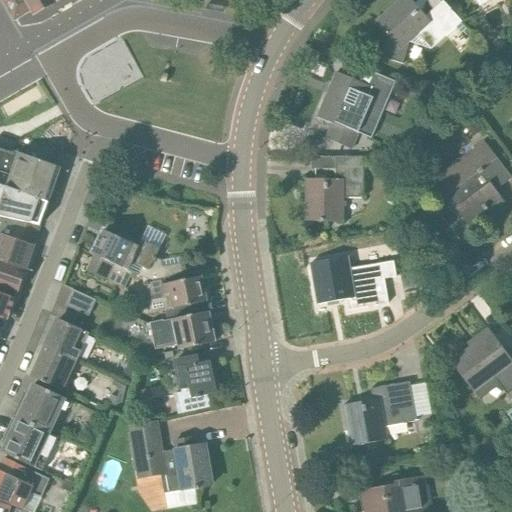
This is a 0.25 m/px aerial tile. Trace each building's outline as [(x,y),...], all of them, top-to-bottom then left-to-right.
[(4,0),(15,19),(33,9),(35,12),(55,0),(4,0)] [(426,17),(410,0),(400,0),(375,23),(388,37),(381,58),(403,65),(409,43),(417,35),(431,50),(456,28),(461,23),(462,22),(443,1),(426,17)] [(467,29),(461,23),(456,28),(462,34),(467,29)] [(381,112),(393,82),(365,70),(351,64),(346,77),(336,73),(317,118),(332,124),(326,139),(352,150),(358,135),(365,118),(369,108),(381,112)] [(474,137),(482,131),(476,123),(468,129),(474,137)] [(495,200),(500,196),(496,191),(511,179),(485,142),(423,189),(436,206),(447,198),(473,232),(503,210),(495,200)] [(43,195),(50,198),(60,168),(0,146),(0,185),(42,200),(43,195)] [(364,198),(364,158),(335,158),(335,180),(306,179),(305,222),(343,222),(343,198),(364,198)] [(0,217),(15,221),(40,227),(50,198),(43,195),(42,200),(0,185),(0,217)] [(0,261),(25,270),(40,227),(15,221),(0,217),(0,261)] [(92,254),(95,255),(128,271),(132,264),(140,268),(137,275),(150,281),(164,278),(162,260),(156,257),(159,250),(141,241),(138,247),(103,230),(92,254)] [(132,273),(128,271),(95,255),(87,272),(124,290),(132,273)] [(349,271),(347,257),(310,264),(318,305),(347,300),(349,311),(388,304),(382,265),(349,271)] [(25,270),(0,261),(0,293),(15,298),(18,291),(25,270)] [(413,273),(400,275),(403,291),(416,289),(413,273)] [(207,303),(201,277),(167,283),(166,279),(143,285),(149,315),(158,313),(165,311),(167,319),(176,317),(175,309),(207,303)] [(72,290),(64,306),(88,317),(95,301),(72,290)] [(0,293),(0,317),(7,320),(15,298),(0,293)] [(215,343),(208,312),(147,325),(153,351),(178,346),(179,351),(215,343)] [(75,362),(88,333),(59,319),(45,349),(75,362)] [(474,392),(495,377),(508,395),(511,391),(511,357),(509,359),(487,329),(475,338),(478,342),(451,362),(474,392)] [(75,362),(45,349),(32,378),(62,391),(75,362)] [(172,351),(163,353),(165,360),(173,358),(172,351)] [(197,366),(195,357),(169,363),(174,384),(179,383),(180,389),(181,389),(182,393),(173,395),(178,415),(188,413),(208,408),(205,395),(215,393),(208,363),(197,366)] [(133,383),(138,364),(128,362),(123,381),(133,383)] [(122,408),(126,387),(114,382),(113,385),(120,389),(117,397),(112,395),(108,404),(122,408)] [(385,426),(416,420),(410,382),(371,389),(372,400),(343,406),(351,447),(388,441),(385,426)] [(65,398),(34,384),(18,419),(49,433),(65,398)] [(18,419),(11,433),(7,431),(3,441),(7,443),(2,453),(41,471),(52,447),(45,443),(49,433),(18,419)] [(211,486),(204,446),(191,448),(189,439),(175,442),(176,451),(162,453),(156,423),(129,428),(139,479),(161,475),(167,510),(197,505),(195,489),(211,486)] [(57,436),(60,438),(64,430),(53,425),(49,433),(57,436)] [(33,472),(4,458),(0,467),(0,501),(22,510),(30,492),(41,497),(49,480),(33,472)] [(442,464),(429,464),(430,474),(442,474),(442,464)] [(418,486),(417,477),(394,482),(394,484),(359,492),(362,511),(359,511),(414,511),(414,510),(428,508),(424,485),(418,486)] [(63,481),(60,488),(70,493),(74,486),(63,481)] [(0,511),(25,511),(0,503),(0,511)]
